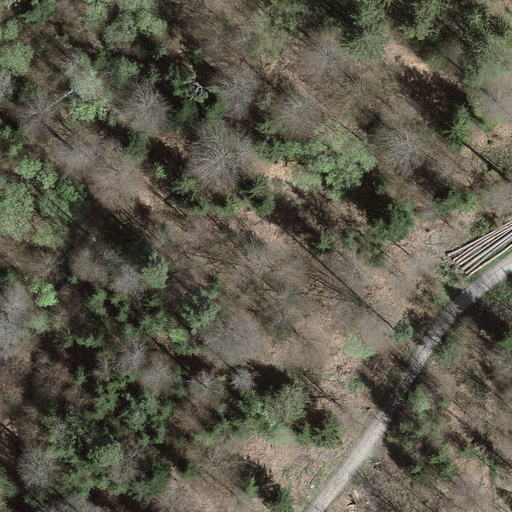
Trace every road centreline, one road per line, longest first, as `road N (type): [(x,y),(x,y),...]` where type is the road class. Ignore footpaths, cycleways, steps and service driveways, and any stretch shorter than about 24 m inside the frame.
road 1 (track): [(16,511),(105,0)]
road 2 (track): [(294,511),(429,339),(511,280)]
